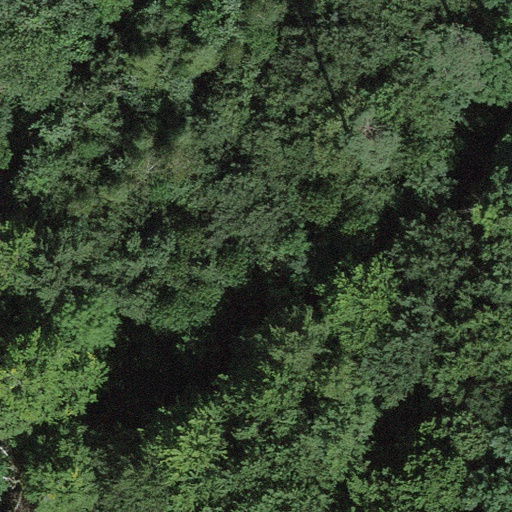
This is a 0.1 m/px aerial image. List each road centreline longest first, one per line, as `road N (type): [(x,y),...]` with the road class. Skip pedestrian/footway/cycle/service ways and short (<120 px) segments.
road 1 (track): [(511,143),(366,275),(195,397),(114,451),(0,495)]
road 2 (track): [(0,178),(64,83),(138,0)]
